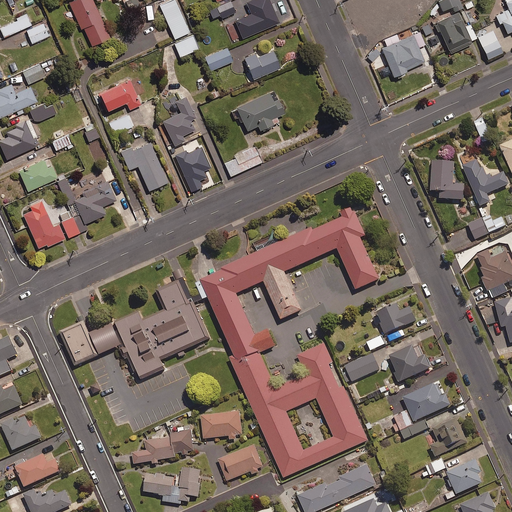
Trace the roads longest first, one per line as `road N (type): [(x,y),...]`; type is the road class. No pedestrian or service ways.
road 1 (residential): [(25,300),(375,139)]
road 2 (residential): [(511,445),(375,139)]
road 3 (residential): [(120,511),(25,300)]
road 4 (residential): [(375,139),(315,0)]
road 5 (residential): [(375,139),(511,77)]
